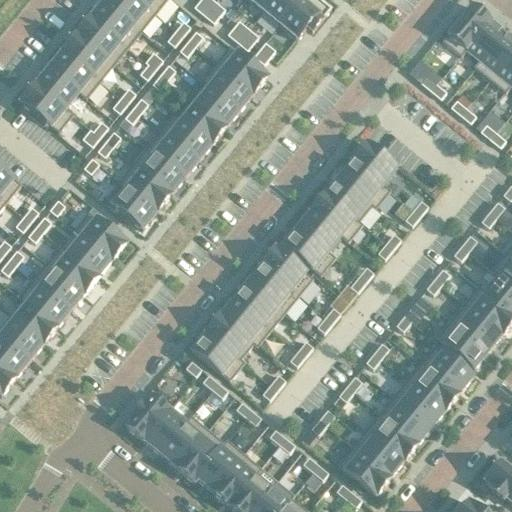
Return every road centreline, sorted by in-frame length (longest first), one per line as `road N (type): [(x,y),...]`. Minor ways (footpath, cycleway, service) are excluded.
road 1 (residential): [(82,439),(436,0)]
road 2 (residential): [(502,0),(511,8),(511,391),(414,511)]
